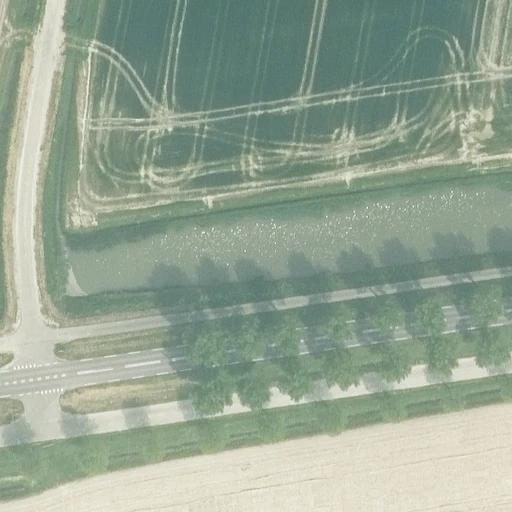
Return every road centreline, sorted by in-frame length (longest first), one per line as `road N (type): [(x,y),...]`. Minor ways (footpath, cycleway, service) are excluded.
road 1 (unclassified): [(511,269),(29,337)]
road 2 (secondary): [(35,379),(511,307)]
road 3 (unclassified): [(42,431),(511,361)]
road 4 (unclassified): [(29,337),(22,194),(53,0)]
